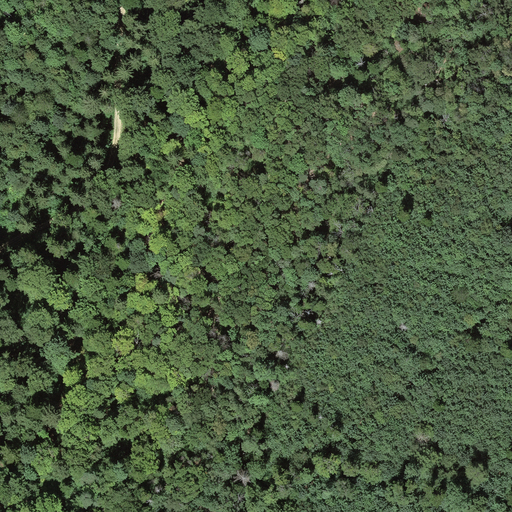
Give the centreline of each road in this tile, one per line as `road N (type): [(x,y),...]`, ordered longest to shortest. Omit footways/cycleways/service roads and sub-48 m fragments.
road 1 (track): [(198,511),(205,415),(253,265),(294,63),(315,0)]
road 2 (track): [(511,295),(468,322),(342,439),(291,511)]
road 3 (track): [(124,0),(112,154),(102,179),(76,207),(0,249)]
